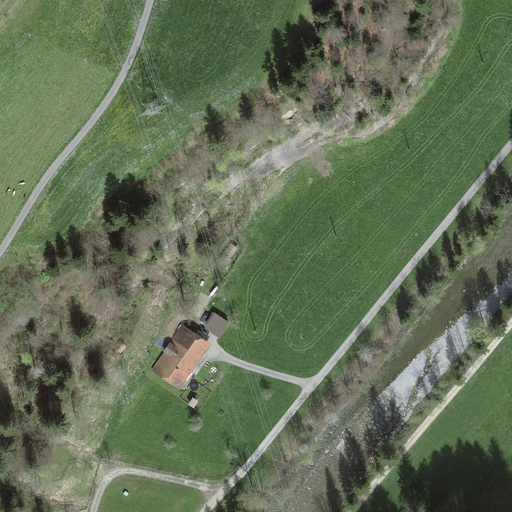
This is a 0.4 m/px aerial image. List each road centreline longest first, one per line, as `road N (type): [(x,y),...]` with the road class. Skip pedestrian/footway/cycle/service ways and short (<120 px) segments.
road 1 (track): [(511,144),(204,511)]
road 2 (track): [(511,321),(352,511)]
road 3 (track): [(94,511),(105,483),(123,470),(221,492)]
